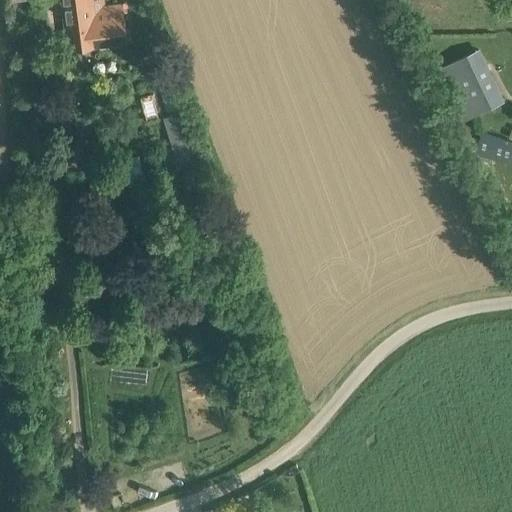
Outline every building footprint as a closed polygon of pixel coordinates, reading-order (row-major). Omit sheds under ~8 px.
[(61,0),(65,30),(68,50),(127,42),(125,22),(123,5),(105,7),(103,0),(61,0)] [(475,114),(506,99),(482,48),(451,63),(475,114)] [(167,108),(182,104),(176,84),(161,89),(167,108)] [(128,85),(107,89),(109,103),(130,99),(128,85)] [(161,112),(156,93),(140,97),(147,126),(161,122),(159,113),(161,112)] [(182,110),(163,116),(178,165),(197,159),(182,110)] [(478,150),(510,160),(511,152),(511,144),(482,135),(478,150)]
